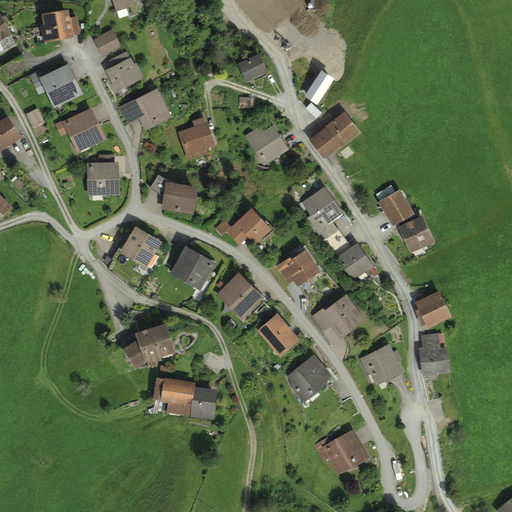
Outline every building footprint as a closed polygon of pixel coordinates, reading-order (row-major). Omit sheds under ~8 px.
[(81,11),(48,14),(50,39),(83,36),(81,11)] [(4,13),(0,14),(0,42),(14,35),(4,13)] [(120,29),(100,38),(106,53),(126,45),(120,29)] [(264,54),(243,65),(251,81),(272,70),(264,54)] [(140,57),(112,70),(120,87),(147,75),(140,57)] [(29,68),(23,59),(6,69),(11,78),(29,68)] [(43,71),(33,76),(40,93),(50,89),(57,105),(86,92),(74,65),(46,77),(43,71)] [(332,78),(322,71),(306,95),(316,103),(332,78)] [(162,90),(124,108),(131,122),(144,116),(150,128),(175,116),(162,90)] [(96,106),(57,123),(62,134),(72,130),(80,148),(109,136),(96,106)] [(44,121),(39,113),(31,117),(36,126),(44,121)] [(352,113),(315,140),(329,159),(366,133),(352,113)] [(13,114),(0,121),(0,150),(1,151),(26,137),(13,114)] [(198,126),(181,131),(189,156),(219,147),(210,117),(197,121),(198,126)] [(273,124),(247,139),(261,164),(287,150),(273,124)] [(99,170),(91,170),(90,191),(122,192),(123,162),(99,161),(99,170)] [(202,185),(169,180),(165,206),(198,212),(202,185)] [(329,187),(302,204),(319,231),(346,214),(329,187)] [(0,189),(0,220),(16,206),(0,189)] [(403,194),(384,203),(409,254),(442,238),(430,215),(417,222),(403,194)] [(258,207),(231,231),(247,248),(273,225),(258,207)] [(166,241),(138,224),(122,252),(150,268),(166,241)] [(221,263),(187,244),(172,273),(193,284),(188,294),(201,300),(221,263)] [(372,265),(357,244),(338,258),(353,279),(372,265)] [(312,248),(281,267),(293,288),(324,269),(312,248)] [(246,273),(221,296),(246,321),(270,298),(246,273)] [(445,289),(420,299),(431,326),(456,315),(445,289)] [(352,293),(317,317),(338,347),(373,323),(352,293)] [(283,314),(262,331),(282,356),(303,339),(283,314)] [(143,340),(128,350),(137,369),(180,353),(170,323),(140,331),(143,340)] [(444,335),(422,339),(429,377),(459,372),(454,346),(446,347),(444,335)] [(394,344),(363,358),(377,386),(407,372),(394,344)] [(316,355),(286,382),(306,404),(336,377),(316,355)] [(221,388),(167,380),(164,401),(173,402),(171,411),(217,418),(221,388)] [(356,434),(322,453),(336,477),(370,458),(356,434)] [(511,511),(511,503),(502,511),(511,511)]
